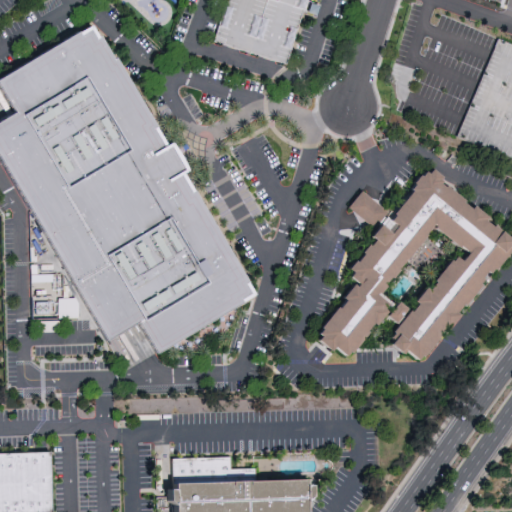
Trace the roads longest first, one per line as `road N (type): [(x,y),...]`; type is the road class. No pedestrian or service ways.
road 1 (residential): [(307,128),(312,150),(241,374),(21,378),(11,205),(0,186)]
road 2 (residential): [(349,116),(307,128),(268,106),(195,140),(167,92),(84,0)]
road 3 (primary): [(511,362),(402,511)]
road 4 (residential): [(195,140),(274,271)]
road 5 (primary): [(439,511),(511,409)]
road 6 (residential): [(386,0),(349,116)]
